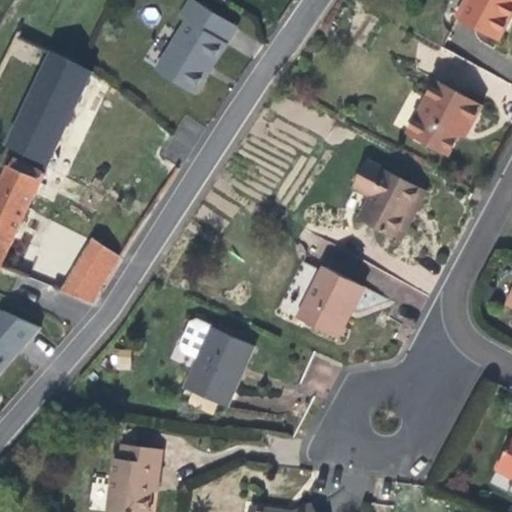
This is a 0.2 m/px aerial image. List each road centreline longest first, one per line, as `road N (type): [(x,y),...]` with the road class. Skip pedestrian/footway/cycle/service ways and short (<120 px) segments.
road 1 (residential): [(0,436),(113,303),(316,0)]
road 2 (unclassified): [(462,332),(454,315),(458,281),(511,186)]
